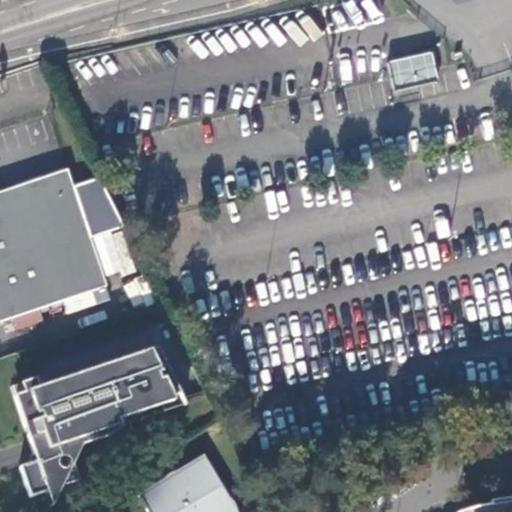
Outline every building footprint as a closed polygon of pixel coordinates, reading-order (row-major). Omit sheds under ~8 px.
[(386,61),(394,92),(439,80),(431,50),(386,61)] [(378,104),(373,83),(344,90),(349,111),(378,104)] [(0,323),(106,288),(66,172),(13,189),(0,193),(0,323)] [(95,235),(104,277),(132,271),(122,229),(95,235)] [(123,286),(135,304),(152,293),(141,275),(123,286)] [(46,494),(63,487),(61,483),(73,479),(75,483),(78,483),(70,462),(73,461),(74,463),(81,446),(108,437),(120,430),(117,422),(172,403),(170,399),(177,396),(183,407),(184,407),(153,349),(35,390),(32,381),(9,389),(35,464),(19,469),(30,500),(46,494)] [(137,495),(147,511),(237,511),(203,456),(137,495)] [(61,483),(63,487),(75,483),(73,479),(61,483)] [(453,511),(511,511),(511,501),(508,501),(476,504),(453,511)]
